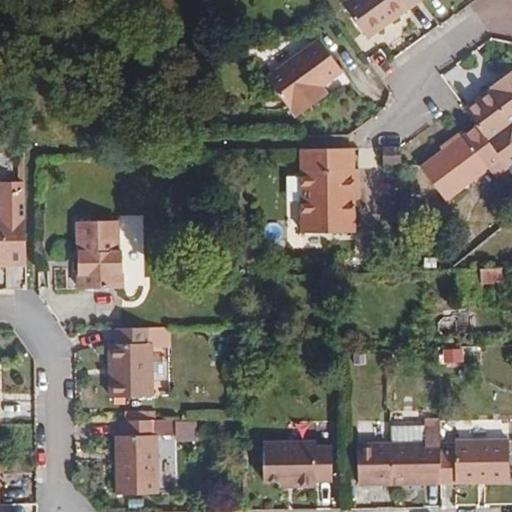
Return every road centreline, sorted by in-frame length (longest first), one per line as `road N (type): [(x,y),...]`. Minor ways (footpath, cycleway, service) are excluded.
road 1 (residential): [(0,308),(31,315),(53,346),(66,511)]
road 2 (residential): [(511,20),(477,28),(419,70),(414,105)]
